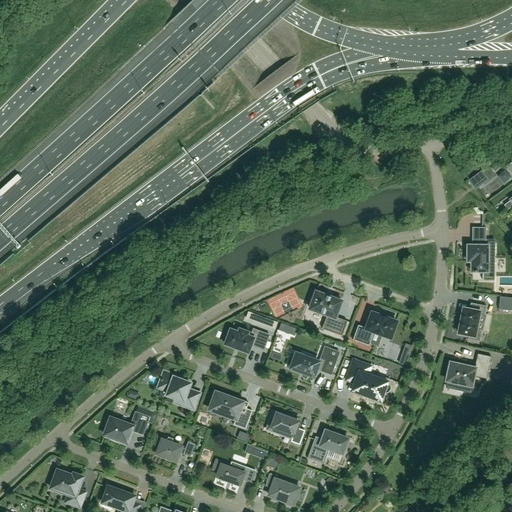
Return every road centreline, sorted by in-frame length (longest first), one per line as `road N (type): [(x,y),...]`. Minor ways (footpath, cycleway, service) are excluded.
road 1 (motorway): [(0,304),(292,92),(402,48)]
road 2 (motorway): [(0,237),(268,0)]
road 3 (motorway): [(224,0),(0,203)]
road 4 (unclassified): [(431,142),(387,150),(340,136),(210,0)]
road 5 (residential): [(391,432),(182,353),(170,340)]
road 6 (residential): [(243,511),(72,448),(54,434)]
road 7 (motorway): [(127,0),(0,127)]
road 8 (residential): [(170,340),(323,261)]
road 9 (residential): [(54,434),(170,340)]
road 10 (primary): [(276,0),(341,36),(402,48)]
road 11 (residential): [(391,432),(436,311)]
road 12 (residential): [(436,311),(337,276),(323,261)]
road 13 (residential): [(323,261),(442,230)]
